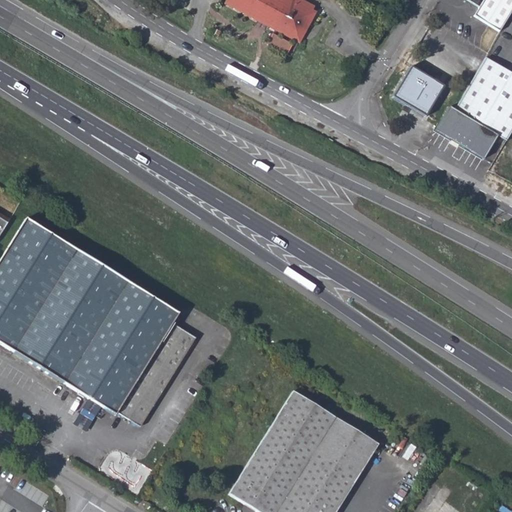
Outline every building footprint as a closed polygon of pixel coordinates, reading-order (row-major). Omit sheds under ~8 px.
[(263,26),(288,39),(294,29),(240,0),(226,0),(224,4),(263,26)] [(240,0),(294,29),(288,39),(297,45),(314,16),(310,14),(312,10),(295,0),(293,0),(291,4),(283,0),(240,0)] [(471,16),(497,31),(511,6),(511,0),(464,0),(476,7),(471,16)] [(495,136),(503,142),(511,126),(511,75),(482,58),(451,110),(446,107),(432,131),(480,160),(495,136)] [(390,98),(422,116),(440,87),(408,67),(390,98)] [(0,347),(114,417),(116,415),(118,412),(127,417),(135,417),(142,422),(192,339),(169,325),(175,315),(22,220),(0,256),(0,347)] [(290,393),(226,495),(252,511),(333,511),(375,445),(290,393)] [(116,415),(138,430),(142,422),(135,417),(127,417),(118,412),(116,415)]
